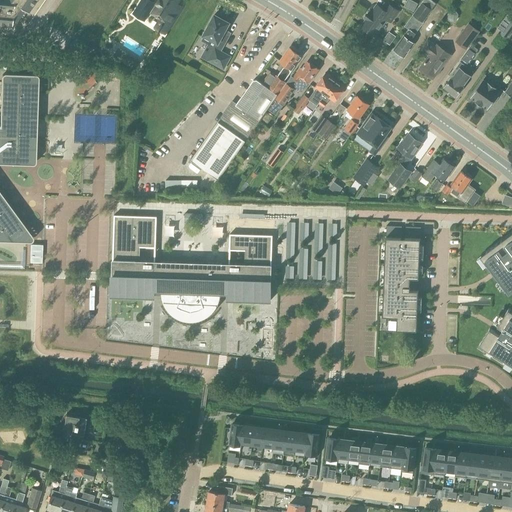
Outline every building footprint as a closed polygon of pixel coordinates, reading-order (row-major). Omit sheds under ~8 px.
[(0,0),(0,23),(12,25),(13,21),(12,21),(14,0),(0,0)] [(14,0),(12,21),(13,21),(16,21),(24,9),(28,12),(36,0),(14,0)] [(157,6),(153,12),(162,17),(160,19),(156,26),(166,33),(182,7),(183,6),(182,6),(178,3),(179,0),(159,0),(158,3),(158,4),(157,6)] [(425,20),(433,8),(422,1),(414,12),(425,20)] [(141,3),(134,12),(144,19),(148,12),(150,9),(141,3)] [(384,9),(378,5),(372,13),(370,12),(365,18),(367,20),(362,27),(368,31),(367,33),(372,36),(373,34),(374,35),(387,18),(391,22),(399,11),(388,3),(384,9)] [(511,10),(498,28),(502,31),(500,34),(508,39),(509,37),(510,37),(511,34),(511,10)] [(448,13),(448,17),(450,21),(454,22),(457,20),(458,15),(456,12),(453,11),(448,13)] [(206,33),(203,38),(210,42),(217,46),(222,49),(225,43),(230,34),(228,33),(226,32),(226,30),(227,28),(231,21),(228,19),(229,17),(221,12),(220,14),(217,12),(204,33),(206,33)] [(466,50),(480,31),(469,23),(455,41),(466,50)] [(417,33),(416,33),(405,25),(395,39),(399,42),(394,50),(405,57),(414,43),(411,41),(417,33)] [(83,43),(74,37),(67,48),(76,53),(77,52),(83,43)] [(430,56),(420,69),(433,78),(450,54),(437,45),(437,46),(428,39),(420,49),(430,56)] [(83,43),(77,52),(85,57),(91,48),(83,43)] [(231,55),(216,46),(209,58),(224,66),(231,55)] [(301,56),(291,48),(281,61),(285,65),(277,76),(276,75),(268,85),(277,92),(293,70),(298,63),(297,62),(301,56)] [(461,60),(468,65),(477,53),(469,48),(461,60)] [(130,59),(127,64),(135,70),(140,62),(140,61),(132,56),(130,59)] [(294,88),(295,86),(303,91),(309,82),(319,68),(309,60),(303,68),(302,67),(294,77),(292,76),(287,83),(294,88)] [(451,78),(445,86),(451,91),(450,93),(454,96),(456,94),(457,95),(464,86),(463,85),(470,75),(460,67),(458,70),(456,68),(450,77),(451,78)] [(317,88),(310,98),(319,104),(326,94),(336,80),(326,73),(324,76),(323,75),(317,84),(318,85),(316,87),(317,88)] [(0,241),(29,242),(30,242),(31,242),(32,242),(32,241),(33,241),(33,240),(33,239),(34,239),(34,238),(33,238),(33,237),(33,236),(0,191),(0,163),(0,164),(33,165),(34,165),(34,164),(35,164),(36,164),(36,163),(36,162),(36,161),(39,78),(39,77),(39,76),(38,76),(38,75),(37,75),(36,75),(6,74),(5,74),(4,74),(3,74),(3,75),(2,76),(2,77),(1,123),(1,124),(0,124),(0,125),(0,241)] [(219,178),(276,98),(279,94),(257,78),(253,79),(236,103),(234,101),(193,159),(219,178)] [(471,98),(476,101),(476,102),(476,101),(476,102),(482,107),(483,106),(482,106),(483,106),(488,109),(487,110),(488,110),(491,105),(492,106),(499,97),(498,96),(503,90),(498,87),(497,88),(487,81),(487,82),(484,80),(484,79),(471,98)] [(319,104),(324,107),(327,103),(331,98),(336,101),(338,99),(340,96),(344,90),(346,88),(336,80),(326,94),(319,104)] [(276,98),(284,104),(290,97),(288,96),(294,88),(287,83),(276,98)] [(300,114),(310,99),(305,95),(295,110),(300,114)] [(349,110),(357,116),(356,118),(354,116),(345,128),(353,134),(363,119),(360,117),(369,104),(358,97),(349,110)] [(277,114),(284,104),(276,98),(269,109),(277,114)] [(328,121),(321,116),(312,128),(319,133),(328,121)] [(392,127),(390,125),(392,123),(385,117),(383,120),(377,116),(372,122),(368,119),(358,133),(375,145),(371,152),(375,155),(386,140),(384,138),(392,127)] [(319,133),(327,138),(336,126),(328,121),(319,133)] [(302,149),(307,141),(296,133),(291,141),(302,149)] [(403,140),(398,147),(405,152),(402,156),(404,158),(400,164),(406,169),(414,158),(413,158),(417,152),(415,151),(422,142),(410,134),(405,141),(403,140)] [(433,159),(423,173),(422,175),(431,182),(436,173),(446,180),(455,166),(452,164),(451,162),(448,160),(447,160),(445,159),(442,165),(433,159)] [(278,160),(273,165),(280,171),(285,166),(278,160)] [(378,166),(369,160),(356,178),(365,185),(378,166)] [(412,173),(406,169),(399,164),(388,179),(401,189),(412,173)] [(422,175),(423,173),(417,168),(409,179),(416,184),(422,175)] [(467,175),(462,171),(452,184),(462,191),(459,197),(466,202),(475,190),(468,185),(472,179),(471,178),(472,177),(468,174),(467,175)] [(129,200),(129,175),(122,175),(121,185),(124,185),(123,199),(129,200)] [(437,192),(443,184),(438,180),(432,188),(437,192)] [(452,189),(447,185),(443,192),(448,195),(452,189)] [(503,203),(511,205),(511,197),(506,196),(503,203)] [(157,217),(115,215),(112,296),(155,297),(155,291),(162,291),(163,301),(168,310),(176,316),(185,320),(195,321),(204,318),(212,313),(218,304),(219,304),(221,298),(222,293),(229,293),(228,300),(271,301),(273,235),(230,234),(230,250),(245,251),(245,264),(230,264),(229,268),(223,268),(223,263),(140,261),(141,247),(156,248),(157,217)] [(231,221),(230,233),(273,234),(273,222),(231,221)] [(387,237),(383,316),(398,317),(398,330),(418,330),(419,290),(416,290),(416,278),(420,279),(421,238),(422,227),(406,226),(406,238),(402,238),(402,226),(387,226),(387,237)] [(502,240),(482,255),(489,264),(488,265),(488,266),(499,281),(501,281),(506,287),(505,288),(505,289),(509,295),(511,292),(511,239),(505,245),(502,240)] [(43,263),(43,245),(31,245),(30,263),(43,263)] [(328,267),(328,280),(336,280),(336,268),(328,267)] [(511,310),(509,309),(504,316),(498,326),(499,327),(496,332),(490,328),(480,345),(486,349),(487,349),(487,348),(495,352),(494,354),(506,361),(507,360),(511,363),(511,310)] [(285,365),(285,340),(241,339),(240,364),(285,365)] [(73,434),(84,436),(87,419),(79,418),(80,417),(67,415),(65,424),(63,436),(73,438),(73,434)] [(242,445),(244,426),(232,424),(230,444),(242,445)] [(253,444),(255,427),(244,426),(242,445),(242,443),(253,444)] [(263,445),(265,428),(255,427),(253,444),(259,445),(259,450),(263,450),(263,445)] [(274,447),(276,430),(265,428),(263,445),(274,447)] [(285,448),(287,431),(276,430),(274,447),(285,448)] [(296,449),(298,432),(287,431),(285,448),(296,449)] [(306,455),(308,433),(298,432),(296,449),(306,451),(305,455),(306,455)] [(320,435),(308,433),(306,455),(318,457),(320,435)] [(338,459),(340,439),(329,438),(326,457),(338,459)] [(349,458),(351,441),(340,439),(338,459),(339,459),(339,457),(349,458)] [(360,459),(362,442),(351,441),(349,458),(360,459)] [(360,459),(359,464),(370,465),(371,461),(373,443),(362,442),(360,459)] [(381,462),(383,445),(373,443),(371,461),(381,462)] [(394,446),(383,445),(381,462),(381,467),(391,468),(394,446)] [(402,472),(405,447),(394,446),(391,468),(402,469),(401,472),(402,472)] [(414,473),(417,449),(405,447),(402,472),(414,473)] [(435,474),(438,449),(426,448),(423,467),(435,469),(434,474),(435,474)] [(445,475),(448,451),(438,449),(435,474),(445,475)] [(456,476),(459,452),(448,451),(445,475),(446,475),(446,470),(456,471),(455,476),(456,476)] [(467,478),(470,453),(459,452),(456,476),(467,478)] [(478,479),(481,455),(470,453),(467,478),(468,473),(477,474),(477,479),(478,479)] [(489,480),(492,456),(481,455),(478,479),(489,480)] [(501,482),(504,458),(492,456),(489,480),(501,482)] [(0,469),(6,471),(9,461),(0,458),(0,469)] [(511,483),(511,458),(504,458),(501,482),(511,483)] [(83,475),(85,468),(76,466),(76,467),(75,473),(83,475)] [(107,480),(117,483),(119,475),(108,473),(107,480)] [(0,509),(7,488),(9,480),(4,478),(0,490),(0,509)] [(58,511),(68,481),(63,479),(59,491),(53,489),(51,495),(47,509),(58,511)] [(68,481),(58,511),(71,511),(74,502),(76,494),(71,492),(72,488),(66,486),(68,481)] [(210,492),(208,504),(224,507),(230,508),(230,503),(231,502),(225,501),(226,494),(233,495),(234,488),(218,485),(217,493),(210,492)] [(7,488),(0,509),(0,511),(11,511),(14,504),(15,504),(16,499),(10,497),(13,490),(7,488)] [(26,506),(36,509),(42,491),(32,488),(26,506)] [(14,504),(11,511),(24,511),(26,507),(21,506),(25,494),(19,491),(16,499),(15,504),(14,504)] [(83,511),(89,493),(84,492),(80,504),(74,502),(71,511),(83,511)] [(89,493),(83,511),(96,511),(97,509),(99,503),(93,502),(95,495),(89,493)] [(120,511),(123,498),(113,496),(112,506),(104,503),(106,499),(101,497),(99,503),(97,509),(96,511),(120,511)] [(239,511),(241,505),(230,503),(230,508),(229,511),(237,511),(239,511)]
